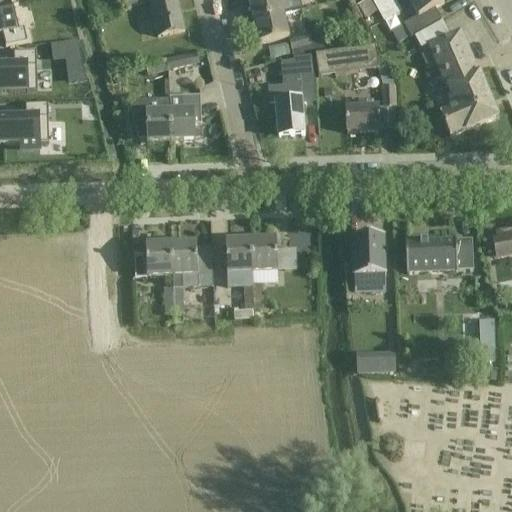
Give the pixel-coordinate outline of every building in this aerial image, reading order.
[(0,0),(0,10),(13,8),(13,9),(18,7),(16,0),(0,0)] [(123,0),(126,9),(149,4),(148,0),(123,0)] [(184,32),(176,0),(150,6),(158,39),(184,32)] [(247,0),(253,23),(283,16),(278,0),(247,0)] [(371,0),(369,0),(357,7),(365,21),(379,13),(378,13),(373,2),(371,0)] [(378,13),(396,3),(394,0),(376,0),(373,2),(378,13)] [(440,0),(407,0),(418,19),(391,34),(398,45),(410,38),(411,40),(442,23),(435,10),(444,6),(440,0)] [(402,14),(396,3),(378,13),(379,13),(384,24),(402,14)] [(19,31),(13,9),(13,8),(0,10),(0,36),(2,36),(19,32),(19,31)] [(283,16),(253,23),(259,47),(288,40),(283,16)] [(5,49),(27,44),(24,30),(19,31),(19,32),(2,36),(5,49)] [(324,51),(320,34),(289,42),(294,59),(324,51)] [(478,76),(460,34),(428,48),(446,91),(447,91),(455,109),(439,116),(449,140),(465,133),(466,133),(498,120),(479,76),(478,76)] [(76,44),(51,47),(53,64),(65,62),(80,60),(76,44)] [(379,71),(375,48),(316,57),(319,80),(379,71)] [(36,54),(13,55),(14,68),(36,67),(36,54)] [(193,68),(190,58),(170,62),(172,73),(193,68)] [(316,105),(312,58),(294,60),(294,63),(280,64),(282,87),(268,89),(270,105),(275,105),(278,140),(305,138),(302,106),(316,105)] [(166,62),(145,67),(146,72),(147,77),(168,73),(166,62)] [(0,94),(37,94),(36,67),(14,68),(0,68),(0,94)] [(383,90),(383,112),(395,112),(395,90),(383,90)] [(180,114),(171,114),(170,114),(171,145),(195,144),(195,127),(201,127),(200,99),(180,100),(180,114)] [(170,114),(171,114),(170,102),(129,104),(139,142),(146,142),(147,146),(171,145),(170,114)] [(359,103),(359,111),(345,112),(346,136),(380,134),(379,110),(365,111),(365,103),(359,103)] [(25,107),(26,120),(48,120),(47,106),(25,107)] [(39,151),(39,146),(49,146),(48,120),(26,120),(0,121),(0,147),(20,147),(21,152),(39,151)] [(511,231),(495,235),(496,240),(511,236),(511,231)] [(511,258),(511,236),(496,240),(492,241),(496,262),(511,258)] [(352,239),(354,279),(371,278),(371,295),(386,294),(385,278),(386,278),(384,238),(352,239)] [(405,244),(407,276),(458,274),(458,273),(473,273),(472,247),(456,247),(456,242),(405,244)] [(276,243),(251,244),(252,275),(278,274),(276,243)] [(226,276),(252,275),(251,244),(225,245),(226,276)] [(172,279),(173,292),(174,317),(175,317),(175,325),(182,325),(182,316),(184,316),(183,291),(213,290),(212,249),(197,249),(197,246),(171,247),(172,279)] [(172,279),(171,247),(145,248),(147,280),(172,279)] [(134,256),(135,280),(147,280),(146,256),(134,256)] [(39,260),(12,261),(13,269),(13,296),(14,303),(40,303),(40,313),(56,312),(55,286),(40,287),(39,260)] [(0,296),(13,296),(13,269),(0,269),(0,296)] [(254,318),(255,318),(254,313),(264,312),(262,288),(253,288),(253,289),(254,312),(254,318)] [(253,289),(244,290),(244,313),(254,312),(253,289)] [(165,317),(174,317),(173,292),(164,292),(165,317)] [(477,308),(489,306),(488,295),(476,296),(477,308)] [(252,315),(234,316),(234,324),(253,323),(252,315)] [(494,350),(483,351),(484,362),(495,361),(494,350)] [(357,356),(357,377),(376,376),(375,355),(357,356)] [(486,371),(485,381),(495,382),(495,372),(486,371)] [(218,391),(175,397),(179,427),(188,426),(222,421),(218,391)] [(266,405),(252,405),(253,415),(267,415),(266,405)] [(267,415),(253,415),(253,425),(267,425),(267,415)] [(222,421),(188,426),(191,443),(224,439),(222,421)] [(13,425),(12,456),(46,457),(55,458),(57,427),(13,425)] [(193,462),(184,464),(186,474),(229,468),(224,439),(191,443),(193,462)] [(254,454),(254,464),(268,464),(268,454),(254,454)] [(12,456),(11,474),(45,475),(46,457),(12,456)] [(268,464),(254,464),(254,474),(268,474),(268,464)] [(229,468),(186,474),(190,504),(233,498),(229,468)] [(11,474),(10,504),(54,505),(54,495),(45,494),(45,475),(11,474)]
